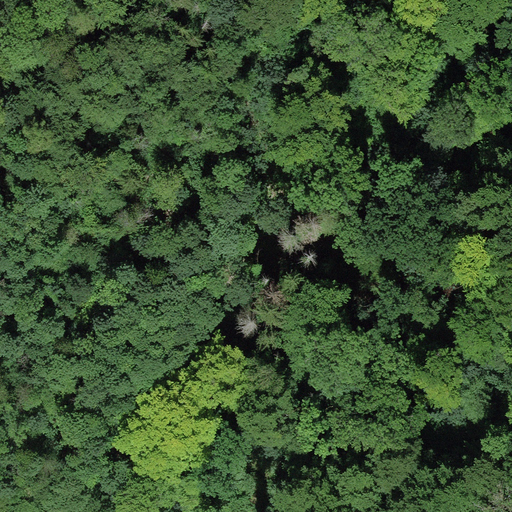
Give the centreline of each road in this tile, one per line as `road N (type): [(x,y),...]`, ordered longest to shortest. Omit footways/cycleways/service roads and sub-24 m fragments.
road 1 (track): [(511,11),(478,61),(277,199),(97,470),(81,511)]
road 2 (track): [(0,61),(122,0)]
